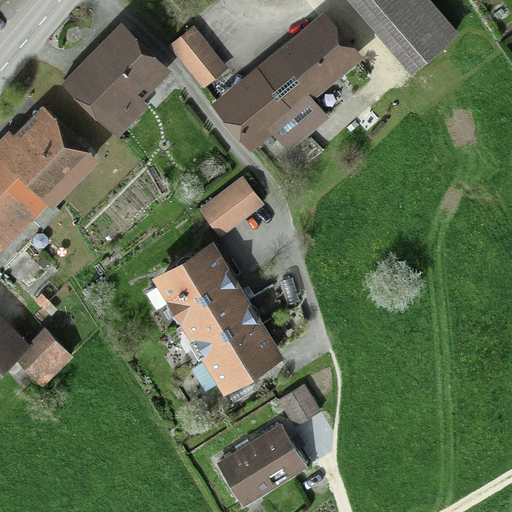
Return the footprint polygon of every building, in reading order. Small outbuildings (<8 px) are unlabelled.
[(376,0),(425,57),(456,31),(429,0),(376,0)] [(325,24),(280,61),(309,96),(310,95),(326,82),(322,77),(350,54),(325,24)] [(194,27),(173,45),(212,91),(233,74),(194,27)] [(143,108),(127,91),(156,62),(126,32),(71,88),(118,133),(143,108)] [(310,95),(309,96),(280,61),(246,89),(223,107),(249,138),(268,122),(287,147),(307,131),(299,121),(318,106),(310,95)] [(0,244),(47,197),(48,199),(89,158),(46,115),(0,161),(0,244)] [(272,203),(247,174),(203,211),(227,240),(272,203)] [(160,282),(207,357),(261,324),(215,248),(211,250),(209,248),(192,258),(197,265),(183,273),(179,266),(162,276),(164,279),(160,282)] [(261,324),(207,357),(221,381),(225,379),(227,382),(245,371),(244,368),(253,362),(255,365),(274,353),(272,350),(276,348),(261,324)] [(41,382),(71,354),(44,326),(14,352),(13,353),(41,382)] [(0,365),(13,353),(14,352),(0,338),(0,365)] [(304,383),(279,398),(295,424),(320,409),(304,383)] [(306,462),(282,424),(218,463),(242,502),(243,501),(245,503),(266,490),(265,487),(306,462)]
